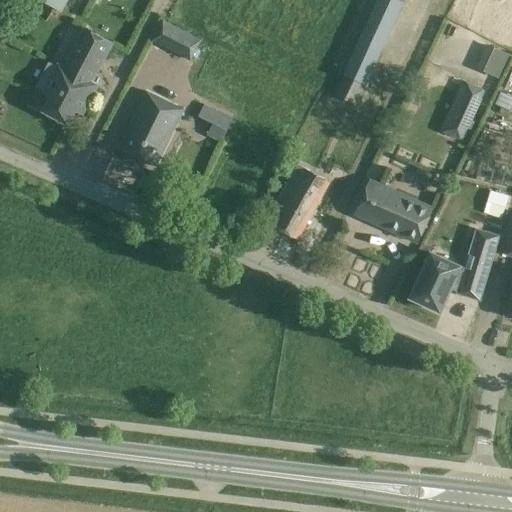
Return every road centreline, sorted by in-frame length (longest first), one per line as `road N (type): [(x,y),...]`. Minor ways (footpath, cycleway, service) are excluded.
road 1 (residential): [(491,364),(0,154)]
road 2 (secondary): [(478,490),(44,440),(0,428)]
road 3 (secondary): [(0,454),(470,511)]
road 4 (residential): [(491,364),(478,490)]
